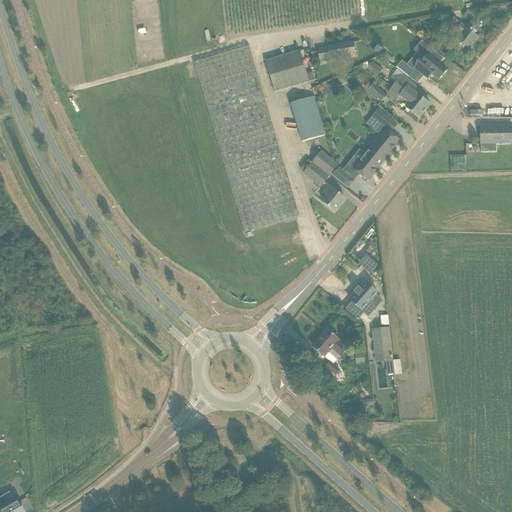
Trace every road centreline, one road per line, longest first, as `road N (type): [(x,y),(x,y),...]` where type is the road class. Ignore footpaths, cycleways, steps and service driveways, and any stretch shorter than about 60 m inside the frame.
road 1 (track): [(78,87),(259,35),(511,1)]
road 2 (secondary): [(215,343),(121,253),(72,184),(0,13)]
road 3 (secondary): [(0,52),(29,139),(62,200),(138,300),(200,362)]
road 4 (tertiary): [(294,298),(511,33)]
road 5 (secondary): [(398,511),(262,380)]
road 6 (secondary): [(241,402),(374,511)]
